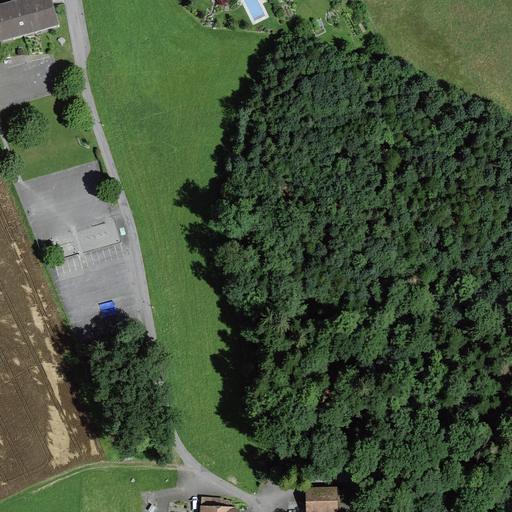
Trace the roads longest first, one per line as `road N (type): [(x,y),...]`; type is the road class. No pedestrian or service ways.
road 1 (unclassified): [(263,511),(193,466),(171,428),(127,209),(69,0)]
road 2 (track): [(260,508),(308,490),(511,473)]
